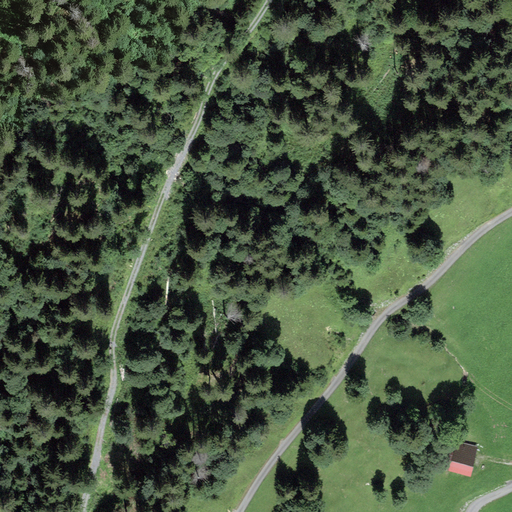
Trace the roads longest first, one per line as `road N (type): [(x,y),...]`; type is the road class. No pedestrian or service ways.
road 1 (track): [(85,511),(114,384),(115,331),(139,260),(201,111),(270,0)]
road 2 (track): [(511,211),(384,315),(240,511)]
